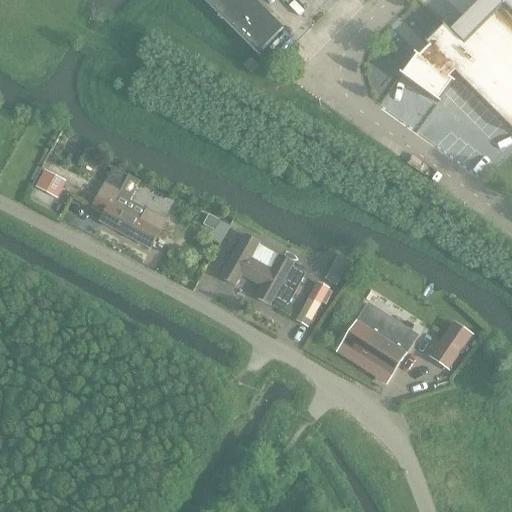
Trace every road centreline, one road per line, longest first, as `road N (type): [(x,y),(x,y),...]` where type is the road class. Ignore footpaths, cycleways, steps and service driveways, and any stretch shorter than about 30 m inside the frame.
road 1 (unclassified): [(425,511),(401,449),(330,386),(0,199)]
road 2 (unclassified): [(511,224),(349,99),(339,75),(346,45),(390,0)]
